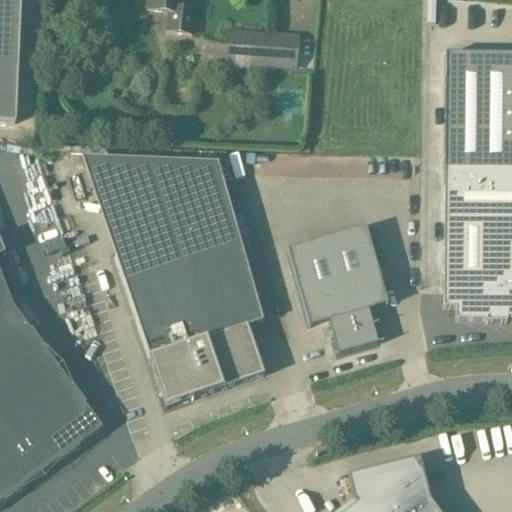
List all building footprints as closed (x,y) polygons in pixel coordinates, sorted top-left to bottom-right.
[(0,0),(0,126),(15,127),(20,0),(0,0)] [(189,38),(193,13),(179,11),(180,0),(147,0),(146,16),(162,18),(166,19),(164,34),(189,38)] [(226,33),(223,72),(266,75),(267,71),(297,73),(300,39),(226,33)] [(511,58),(450,58),(450,57),(445,56),(442,311),(454,311),(454,323),(485,324),(485,326),(506,326),(506,324),(511,323),(511,58)] [(232,220),(113,257),(161,398),(164,409),(165,411),(168,410),(192,402),(263,378),(246,330),(262,325),(232,220)] [(387,308),(365,231),(364,231),(365,234),(289,256),(288,253),(287,253),(309,330),(310,330),(309,327),(327,322),(338,358),(349,355),(366,350),(377,346),(367,310),(385,305),(386,308),(387,308)] [(0,506),(101,432),(12,310),(0,278),(0,506)] [(433,511),(429,505),(418,462),(347,480),(353,503),(357,508),(350,511),(433,511)]
